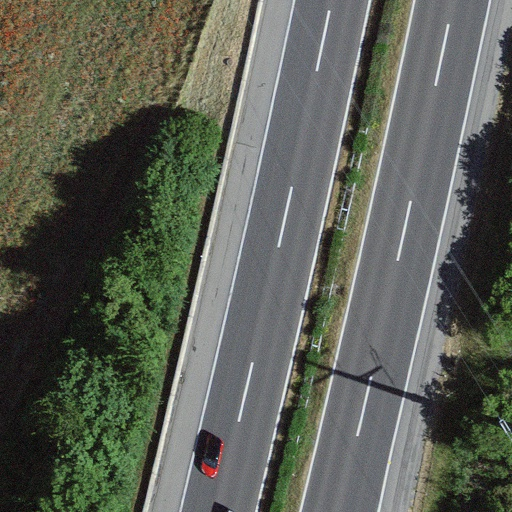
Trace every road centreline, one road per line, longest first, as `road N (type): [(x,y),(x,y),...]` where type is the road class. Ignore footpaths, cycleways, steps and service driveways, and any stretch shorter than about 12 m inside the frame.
road 1 (motorway): [(338,511),(452,0)]
road 2 (motorway): [(330,0),(216,511)]
